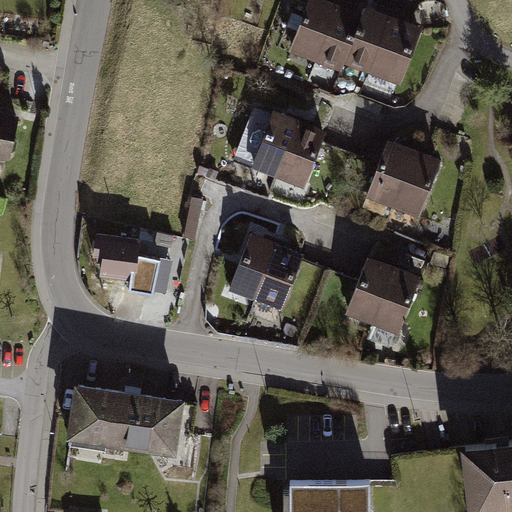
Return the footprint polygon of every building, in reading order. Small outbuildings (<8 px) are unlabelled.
[(313,59),(336,0),(307,0),(287,50),(313,59)] [(343,63),(362,7),(344,0),(336,0),(313,59),(341,69),(343,63)] [(369,74),(395,11),(370,0),(366,0),(362,7),(343,63),(369,74)] [(397,84),(424,23),(395,11),(369,74),(397,84)] [(275,175),(303,117),(291,113),(259,101),(236,161),(275,175)] [(0,116),(0,156),(5,158),(13,119),(0,116)] [(322,138),(327,126),(303,117),(275,175),(304,187),(322,138)] [(390,204),(415,144),(389,135),(380,157),(366,193),(390,204)] [(419,214),(441,156),(431,151),(415,144),(390,204),(419,214)] [(192,194),(181,235),(194,237),(203,198),(192,194)] [(151,242),(98,229),(94,254),(103,256),(101,278),(133,282),(134,271),(148,272),(151,242)] [(254,298),(278,239),(250,229),(228,289),(254,298)] [(175,234),(158,230),(155,244),(161,245),(173,248),(175,234)] [(300,257),(303,248),(278,239),(254,298),(281,308),(300,257)] [(396,331),(421,272),(393,261),(369,321),(396,331)] [(184,392),(77,376),(67,433),(177,450),(184,392)] [(511,431),(464,437),(468,511),(485,511),(511,509),(511,431)] [(371,511),(372,477),(290,477),(287,511),(371,511)]
